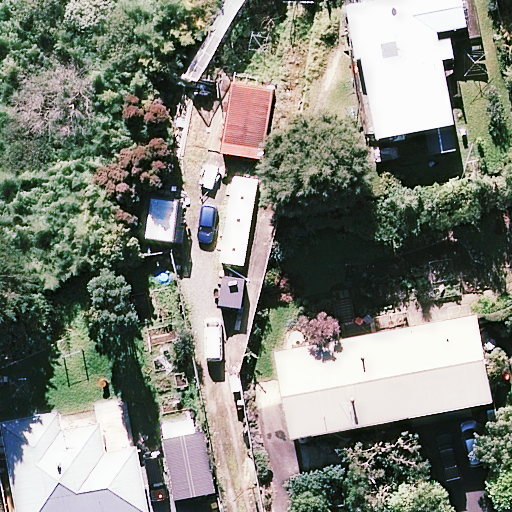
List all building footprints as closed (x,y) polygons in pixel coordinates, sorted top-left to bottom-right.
[(460,0),(427,0),(345,15),(354,66),(363,65),(378,147),(453,133),(441,68),(455,65),(449,37),(467,34),(460,0)] [(269,94),(230,89),(222,158),(261,163),(269,94)] [(487,414),(472,327),(285,360),(300,447),(487,414)] [(60,437),(57,421),(4,431),(18,511),(145,511),(135,453),(105,459),(99,429),(60,437)] [(215,498),(201,422),(162,429),(176,505),(215,498)]
